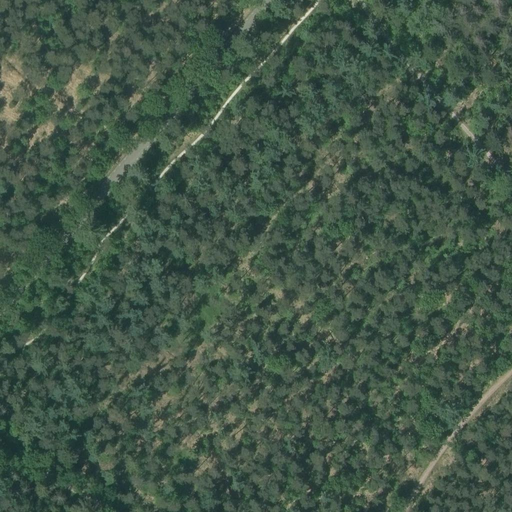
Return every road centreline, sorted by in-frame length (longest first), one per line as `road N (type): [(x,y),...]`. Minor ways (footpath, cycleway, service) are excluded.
road 1 (secondary): [(0,308),(275,0)]
road 2 (track): [(511,179),(357,0)]
road 3 (track): [(407,511),(511,373)]
